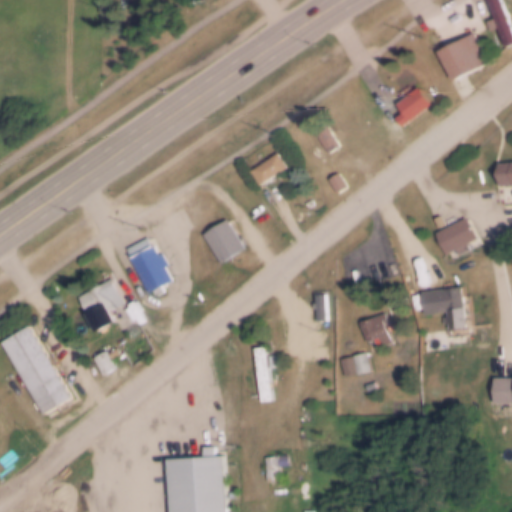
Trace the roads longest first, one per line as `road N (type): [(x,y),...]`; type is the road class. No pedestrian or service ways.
road 1 (residential): [(0,503),(511,77)]
road 2 (primary): [(0,234),(345,0)]
